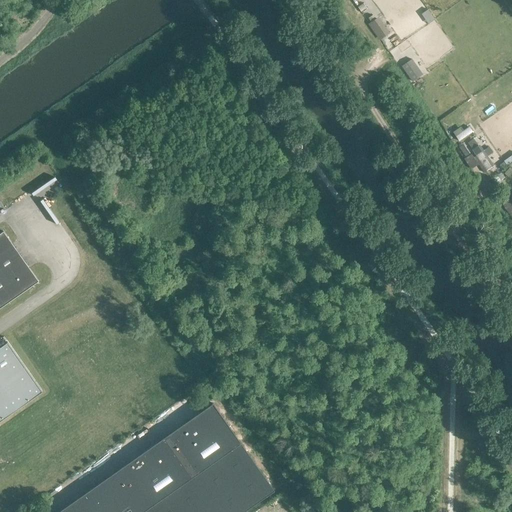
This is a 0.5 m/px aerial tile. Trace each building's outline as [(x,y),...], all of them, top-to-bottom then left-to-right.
[(411,59),(402,66),(412,81),(418,77),(410,66),(414,64),(411,59)] [(478,145),(472,150),(476,155),(487,170),(492,166),(493,166),(478,145)] [(471,154),(464,159),(471,169),(478,164),(471,154)] [(511,196),(508,191),(501,197),(511,211),(511,210),(511,196)] [(0,308),(37,282),(2,232),(0,233),(0,308)] [(7,342),(0,347),(0,420),(42,391),(7,342)] [(243,511),(274,491),(212,403),(57,511),(243,511)]
